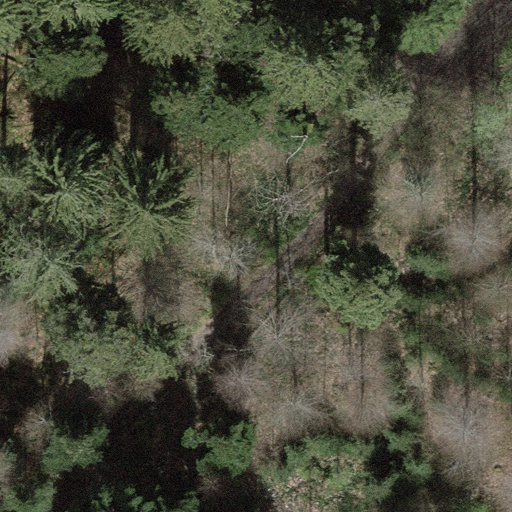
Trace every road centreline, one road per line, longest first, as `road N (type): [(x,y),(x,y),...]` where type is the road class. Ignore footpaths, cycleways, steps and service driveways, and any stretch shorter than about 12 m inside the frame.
road 1 (track): [(65,511),(295,248),(398,71),(466,0)]
road 2 (track): [(0,42),(251,46),(511,95)]
road 3 (track): [(362,511),(511,432)]
